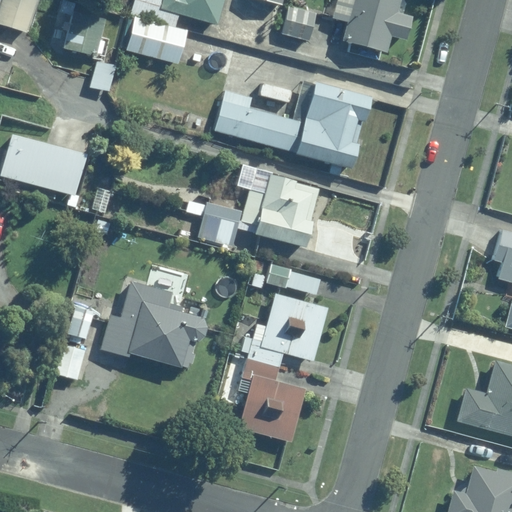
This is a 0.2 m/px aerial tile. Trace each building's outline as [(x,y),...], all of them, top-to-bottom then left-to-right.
[(0,0),(0,27),(21,35),(32,1),(29,0),(0,0)] [(398,0),(338,0),(332,23),(346,27),(341,45),(383,58),(388,41),(404,45),(411,21),(394,16),(398,0)] [(314,17),(286,8),(278,34),(306,43),(314,17)] [(101,22),(70,13),(60,50),(92,58),(93,55),(98,56),(101,43),(97,42),(101,22)] [(184,32),(131,19),(123,51),(174,66),(184,32)] [(112,67),(94,63),(87,89),(106,93),(112,67)] [(193,89),(141,76),(130,114),(182,129),(185,115),(205,120),(211,97),(192,92),(193,89)] [(365,99),(310,86),(299,125),(218,101),(209,132),(290,155),(290,157),(346,173),(353,147),(352,147),(358,125),(365,99)] [(0,177),(73,200),(85,159),(11,136),(0,171),(0,177)] [(248,191),(235,231),(305,253),(312,228),(308,227),(318,195),(267,179),(262,195),(248,191)] [(238,214),(208,206),(199,241),(229,249),(238,214)] [(511,333),(511,237),(501,235),(495,263),(502,265),(497,286),(511,288),(511,307),(506,332),(511,333)] [(112,317),(100,352),(127,361),(128,357),(177,373),(178,373),(179,372),(180,372),(181,372),(182,371),(183,370),(184,370),(185,369),(185,368),(186,368),(187,367),(187,366),(188,366),(189,365),(189,364),(189,363),(190,363),(190,362),(191,361),(191,360),(191,359),(192,358),(192,357),(192,356),(192,355),(192,354),(192,353),(192,352),(192,351),(192,350),(192,349),(192,348),(191,347),(193,347),(194,347),(195,347),(196,347),(197,346),(198,346),(198,345),(199,345),(200,344),(201,343),(202,342),(203,341),(203,340),(204,339),(204,338),(204,337),(205,336),(205,335),(205,334),(205,333),(205,331),(204,330),(204,329),(204,328),(203,327),(202,326),(202,325),(201,324),(200,323),(199,323),(198,322),(197,322),(196,321),(167,311),(172,296),(130,282),(117,319),(112,317)] [(247,361),(278,371),(282,357),(308,364),(324,311),(272,295),(262,328),(255,326),(251,341),(241,338),(236,353),(248,356),(247,361)] [(92,319),(66,312),(59,337),(85,344),(92,319)] [(83,351),(58,345),(50,377),(75,383),(83,351)] [(278,371),(247,361),(241,380),(249,383),(235,431),(287,447),(304,391),(275,383),(278,371)] [(467,392),(457,426),(511,441),(511,369),(495,365),(486,397),(467,392)] [(511,511),(511,510),(511,481),(474,471),(466,500),(450,496),(445,511),(511,511)]
